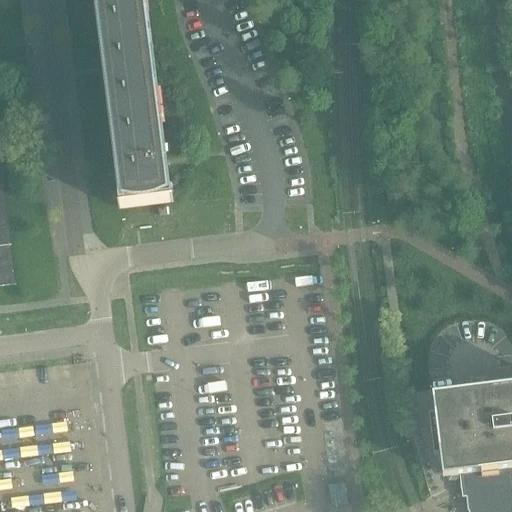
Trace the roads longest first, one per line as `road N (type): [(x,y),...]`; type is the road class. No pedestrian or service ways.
road 1 (residential): [(103,337),(93,265),(272,247),(268,155),(212,0)]
road 2 (residential): [(126,511),(103,337)]
